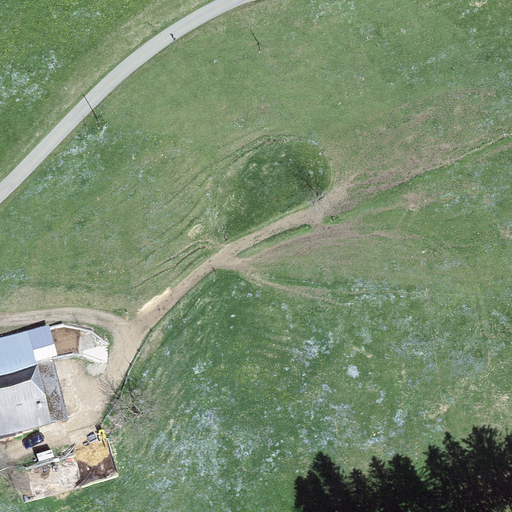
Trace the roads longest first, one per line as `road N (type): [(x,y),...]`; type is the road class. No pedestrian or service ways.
road 1 (track): [(0,187),(155,43),(231,0)]
road 2 (track): [(0,321),(105,319),(122,333),(120,352)]
